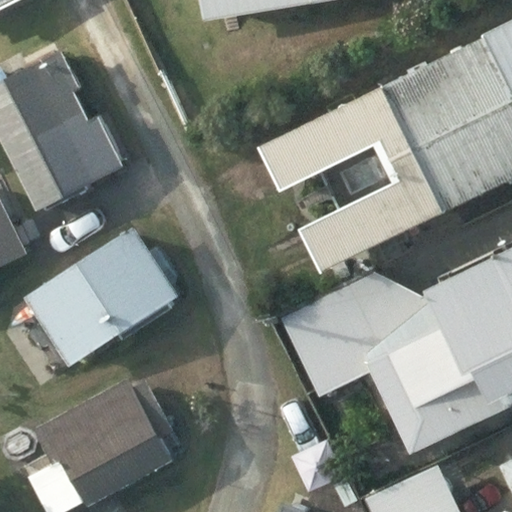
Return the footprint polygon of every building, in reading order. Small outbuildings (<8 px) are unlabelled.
[(216,0),(220,23),(354,0),(216,0)] [(357,215),(328,229),(349,272),(511,190),(511,49),(508,41),(289,150),(310,193),(340,179),(357,215)] [(0,88),(0,110),(49,212),(130,172),(126,165),(137,159),(113,111),(103,117),(88,87),(94,84),(78,50),(0,88)] [(4,180),(0,182),(0,278),(42,257),(4,180)] [(152,229),(42,299),(87,368),(196,298),(152,229)] [(511,255),(465,279),(471,291),(449,302),(403,275),(394,270),(294,320),(332,399),(393,369),(436,457),(511,419),(511,255)] [(144,381),(51,434),(99,511),(102,511),(189,463),(144,381)] [(458,511),(436,464),(362,497),(368,511),(458,511)]
